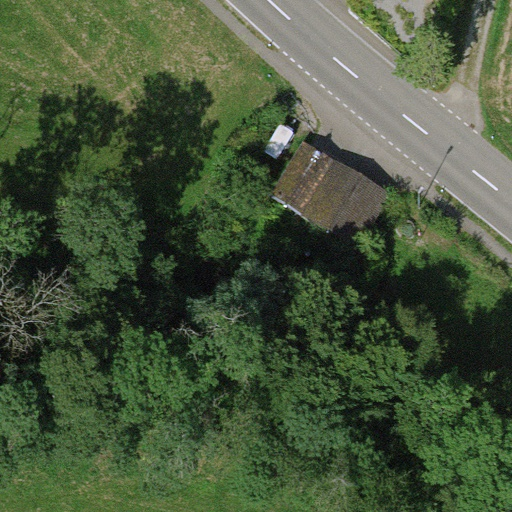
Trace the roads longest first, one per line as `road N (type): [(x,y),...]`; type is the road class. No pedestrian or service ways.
road 1 (tertiary): [(511,202),(269,0)]
road 2 (track): [(485,0),(447,148)]
